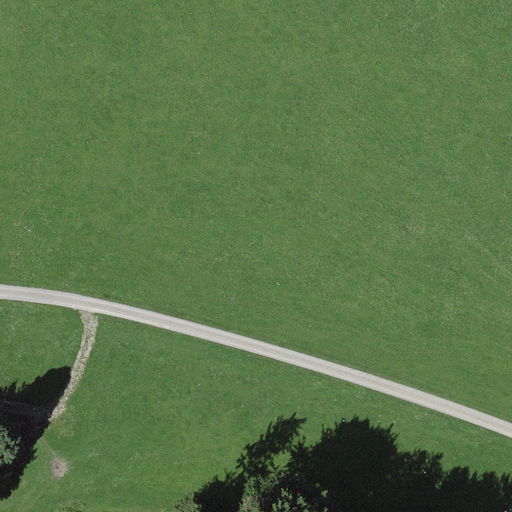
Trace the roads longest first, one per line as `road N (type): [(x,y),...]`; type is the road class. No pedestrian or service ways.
road 1 (track): [(511,431),(144,315),(0,293)]
road 2 (unknown): [(0,406),(61,404),(107,310)]
